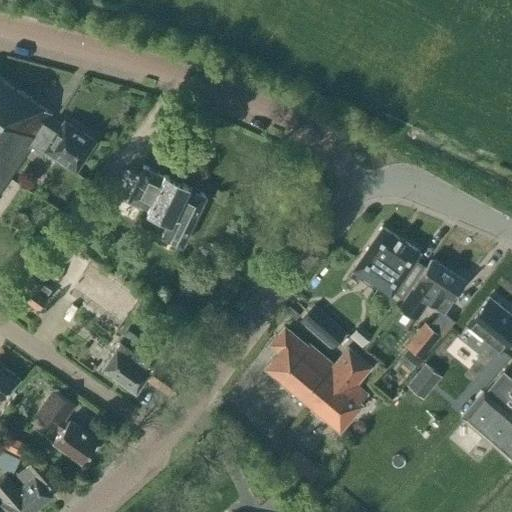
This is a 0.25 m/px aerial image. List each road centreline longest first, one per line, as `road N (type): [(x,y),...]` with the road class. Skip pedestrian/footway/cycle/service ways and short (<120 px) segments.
road 1 (unclassified): [(344,181),(327,143),(288,114),(167,70),(0,27)]
road 2 (unclassified): [(344,181),(316,243),(163,439)]
road 3 (residential): [(163,439),(0,319)]
road 4 (unclassified): [(511,232),(428,190),(344,181)]
